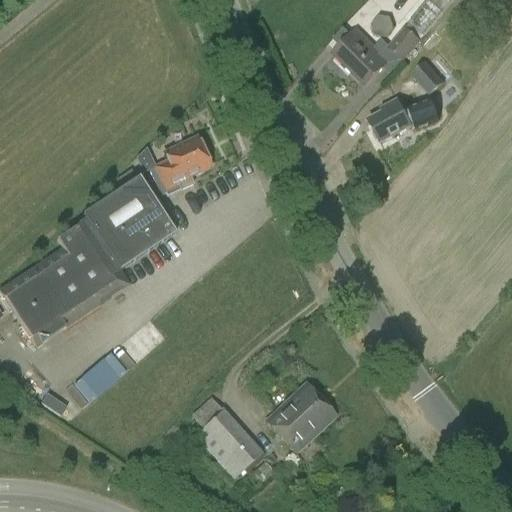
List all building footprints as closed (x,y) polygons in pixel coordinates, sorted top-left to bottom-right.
[(429,2),(410,25),(411,26),(392,49),(383,41),(373,51),(355,33),(332,57),(365,88),(384,69),(391,76),(403,63),(404,63),(444,15),(429,2)] [(373,36),(391,39),(395,19),(377,15),(373,36)] [(452,78),(439,64),(430,71),(425,65),(410,79),(428,99),(452,78)] [(418,110),(410,96),(397,103),(396,103),(380,112),(382,115),(366,123),(379,147),(411,130),(404,118),(418,110)] [(164,157),(167,163),(152,171),(153,171),(147,174),(160,199),(165,196),(167,200),(192,188),(189,180),(209,170),(195,142),(164,157)] [(0,292),(0,299),(34,350),(127,288),(118,274),(172,238),(137,184),(87,217),(89,220),(77,228),(77,229),(55,244),(61,252),(0,292)] [(113,354),(65,393),(81,412),(128,373),(113,354)] [(306,388),(265,426),(293,456),(334,418),(306,388)] [(48,396),(42,407),(65,419),(71,409),(48,396)] [(210,401),(190,419),(197,426),(202,432),(194,439),(224,472),(219,477),(229,488),(234,484),(233,482),(242,474),(245,477),(262,462),(259,459),(262,457),(222,413),(221,412),(220,413),(216,408),(210,401)]
